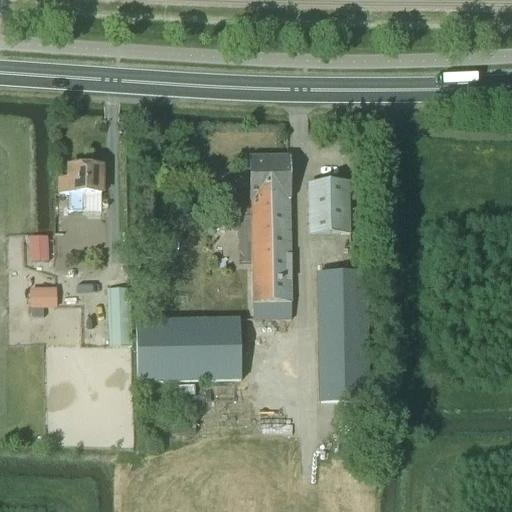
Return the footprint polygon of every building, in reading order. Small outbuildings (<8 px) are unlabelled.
[(250,194),(235,194),(234,220),(250,220),(250,322),(286,323),(287,162),(250,162),(250,194)] [(59,197),(66,198),(65,217),(78,217),(78,207),(79,207),(79,198),(101,198),(101,170),(69,169),(69,179),(69,183),(59,183),(59,197)] [(308,238),(346,238),(346,187),(308,187),(308,238)] [(63,230),(53,230),(53,238),(62,238),(63,230)] [(217,239),(218,282),(234,282),(234,238),(217,239)] [(45,241),(29,242),(30,264),(46,264),(45,241)] [(313,277),(314,404),(362,404),(361,276),(313,277)] [(27,292),(28,311),(54,311),(54,292),(27,292)] [(105,293),(108,349),(130,348),(127,292),(105,293)] [(134,323),(134,387),(239,385),(238,321),(134,323)]
